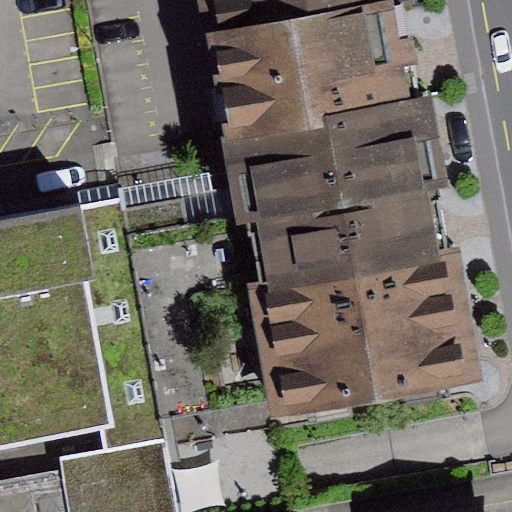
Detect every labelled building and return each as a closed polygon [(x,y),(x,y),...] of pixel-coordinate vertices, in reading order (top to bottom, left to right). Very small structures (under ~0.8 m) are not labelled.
[(437,112),(416,0),(198,0),(223,147),(437,112)] [(484,391),(437,112),(223,147),(231,190),(237,225),(186,233),(181,204),(125,213),(165,444),(484,391)] [(79,196),(81,211),(123,204),(125,213),(181,204),(186,233),(237,225),(231,190),(214,193),(211,176),(121,192),(120,189),(79,196)] [(81,211),(0,225),(0,453),(101,434),(105,452),(165,444),(125,213),(123,204),(81,211)] [(66,482),(0,491),(0,511),(178,511),(165,444),(105,452),(64,458),(66,482)]
